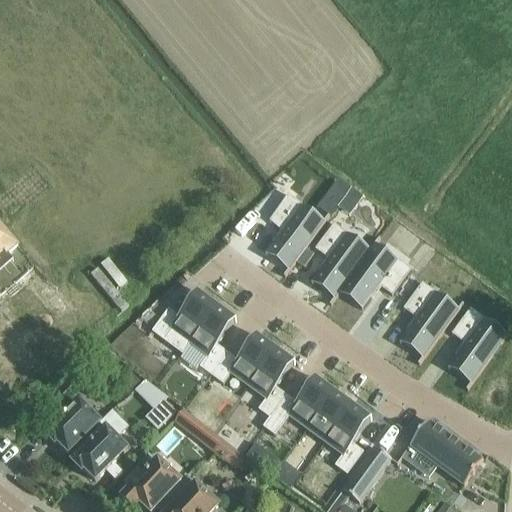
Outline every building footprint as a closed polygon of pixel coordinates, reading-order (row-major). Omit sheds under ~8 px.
[(350,185),(338,176),(331,185),(344,193),(350,185)] [(278,238),(267,252),(291,270),(323,226),(287,200),(271,219),(285,230),(278,238)] [(0,262),(19,247),(0,225),(0,262)] [(331,258),(315,281),(337,298),(342,292),(367,258),(369,254),(334,228),(319,249),(331,258)] [(367,258),(342,292),(364,308),(381,286),(394,295),(410,273),(374,247),(369,254),(367,258)] [(304,269),(314,256),(306,250),(296,263),(304,269)] [(419,317),(401,341),(424,358),(425,357),(452,320),(458,313),(422,286),(406,308),(414,313),(419,317)] [(169,310),(153,333),(165,342),(172,332),(190,345),(199,332),(217,307),(200,294),(181,319),(169,310)] [(199,332),(190,345),(208,359),(201,368),(212,376),(219,366),(228,354),(217,346),(236,321),(217,307),(199,332)] [(467,343),(452,364),(476,381),(507,339),(470,312),(460,326),(454,334),(467,343)] [(219,366),(212,376),(223,385),(230,375),(248,388),(258,375),(276,350),(258,337),(240,362),(228,354),(219,366)] [(258,375),(248,388),(266,401),(259,411),(270,419),(277,410),(287,397),(275,388),(293,363),(276,350),(258,375)] [(131,373),(123,381),(134,392),(142,384),(131,373)] [(277,410),(270,419),(282,427),(289,418),(307,431),(317,419),(335,394),(316,380),(298,405),(287,397),(277,410)] [(317,419),(307,431),(325,444),(334,431),(352,406),(335,394),(317,419)] [(163,401),(145,420),(158,433),(176,414),(163,401)] [(71,453),(77,459),(91,445),(85,439),(99,426),(100,425),(78,404),(45,437),(55,447),(57,445),(69,456),(71,453)] [(334,431),(325,444),(342,457),(335,467),(347,475),(354,466),(364,453),(352,444),(370,419),(352,406),(334,431)] [(429,423),(410,448),(410,449),(437,469),(464,488),(483,463),(460,446),(459,445),(452,441),(453,440),(452,439),(451,439),(429,423)] [(104,431),(99,426),(85,439),(91,445),(77,459),(72,463),(82,473),(84,472),(95,483),(126,452),(105,431),(104,431)] [(216,454),(224,443),(207,430),(199,441),(216,454)] [(250,463),(224,443),(216,454),(242,474),(250,463)] [(375,449),(343,493),(359,505),(391,461),(375,449)] [(139,505),(146,511),(153,511),(186,477),(180,482),(159,463),(159,462),(158,461),(121,499),(134,511),(139,505)] [(122,476),(115,469),(108,477),(116,483),(122,476)] [(289,476),(280,469),(274,478),(283,484),(289,476)] [(186,477),(153,511),(154,511),(156,510),(158,511),(214,511),(219,507),(218,506),(217,506),(197,487),(195,485),(186,477)]
